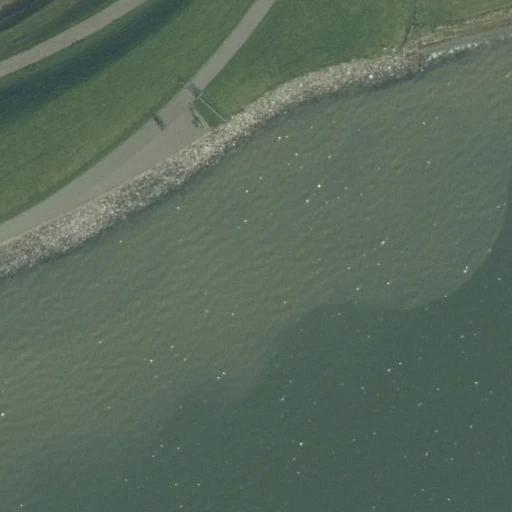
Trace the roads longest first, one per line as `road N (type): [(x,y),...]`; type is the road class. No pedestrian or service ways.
road 1 (unclassified): [(0,242),(53,212),(156,125),(252,0)]
road 2 (unclassified): [(0,69),(123,0)]
